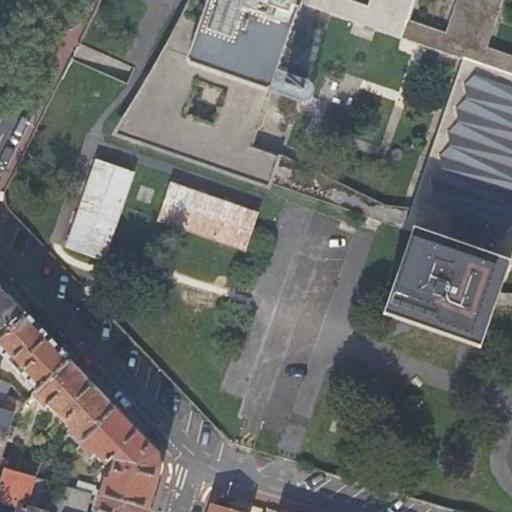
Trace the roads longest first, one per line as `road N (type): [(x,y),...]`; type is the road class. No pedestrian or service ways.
road 1 (residential): [(196,453),(0,249)]
road 2 (residential): [(357,511),(216,469),(196,453)]
road 3 (tertiary): [(62,0),(0,127)]
